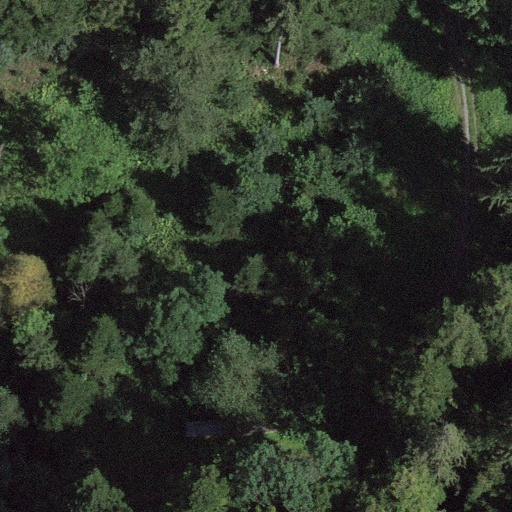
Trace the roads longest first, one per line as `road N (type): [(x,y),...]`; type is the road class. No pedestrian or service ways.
road 1 (track): [(454,0),(475,121),(462,260),(442,319),(406,381),(350,445)]
road 2 (track): [(0,471),(350,445)]
